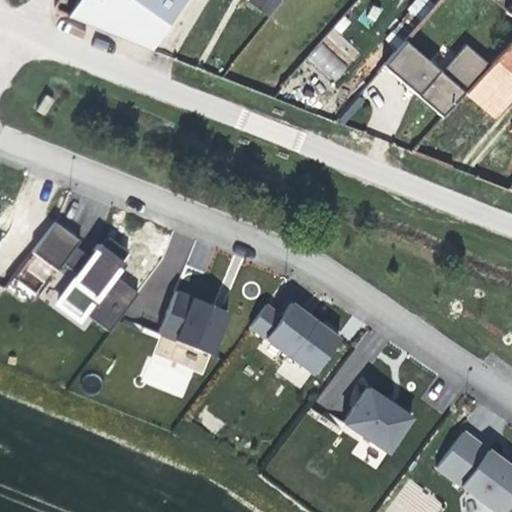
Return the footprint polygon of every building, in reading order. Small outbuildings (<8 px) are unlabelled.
[(185,0),(78,0),(68,14),(153,51),(185,0)] [(251,0),(247,5),(267,21),(283,0),(251,0)] [(488,0),(511,20),(511,4),(506,12),(491,0),(488,0)] [(511,41),(494,61),(511,75),(511,41)] [(320,42),(305,59),(333,84),(348,68),(320,42)] [(380,69),(442,120),(464,95),(489,67),(464,45),(439,73),(403,42),(380,69)] [(494,120),(511,99),(511,75),(494,61),(489,67),(464,95),(494,120)] [(57,272),(61,264),(76,277),(58,304),(78,319),(82,314),(109,333),(137,295),(111,277),(127,254),(106,240),(90,261),(84,256),(74,249),(78,242),(53,224),(32,254),(57,272)] [(194,301),(175,294),(157,336),(209,355),(224,312),(194,301)] [(293,350),(319,316),(305,306),(295,298),(285,311),(269,299),(253,321),(293,350)] [(332,326),(319,316),(293,350),(317,368),(342,333),(332,326)] [(391,407),(367,390),(342,425),(386,455),(410,419),(391,407)] [(438,466),(499,511),(502,511),(511,499),(511,464),(501,456),(465,429),(438,466)] [(391,506),(399,511),(436,511),(443,503),(408,480),(391,506)]
